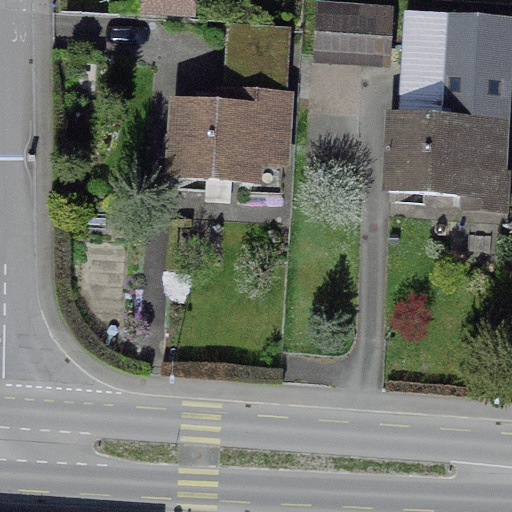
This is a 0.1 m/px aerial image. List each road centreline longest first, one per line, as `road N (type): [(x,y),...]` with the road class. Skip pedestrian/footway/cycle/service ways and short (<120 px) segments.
road 1 (primary): [(511,466),(6,433)]
road 2 (residential): [(6,433),(0,1)]
